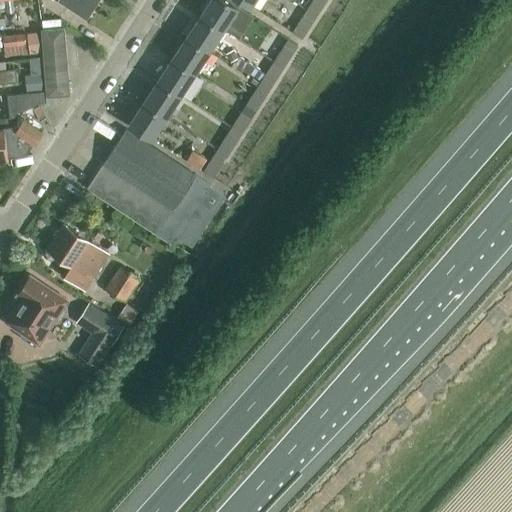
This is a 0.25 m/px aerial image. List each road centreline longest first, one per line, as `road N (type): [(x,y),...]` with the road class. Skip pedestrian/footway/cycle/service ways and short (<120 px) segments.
road 1 (motorway): [(511,107),(153,511)]
road 2 (motorway): [(232,511),(511,201)]
road 3 (residential): [(0,231),(154,0)]
